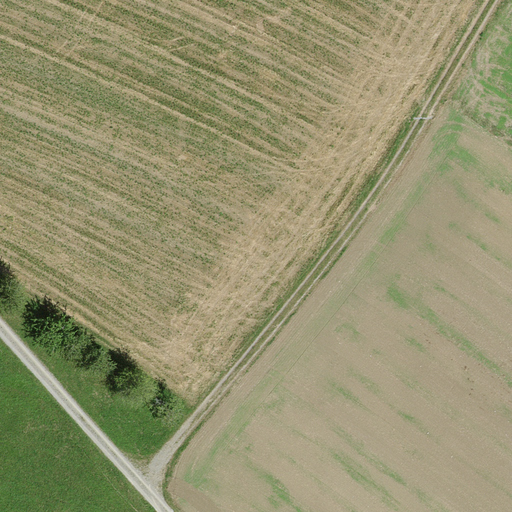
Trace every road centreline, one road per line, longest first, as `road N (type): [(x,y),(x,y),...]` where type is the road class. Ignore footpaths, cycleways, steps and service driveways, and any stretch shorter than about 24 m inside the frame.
road 1 (track): [(487,0),(414,129),(303,286),(140,485)]
road 2 (track): [(166,511),(0,325)]
